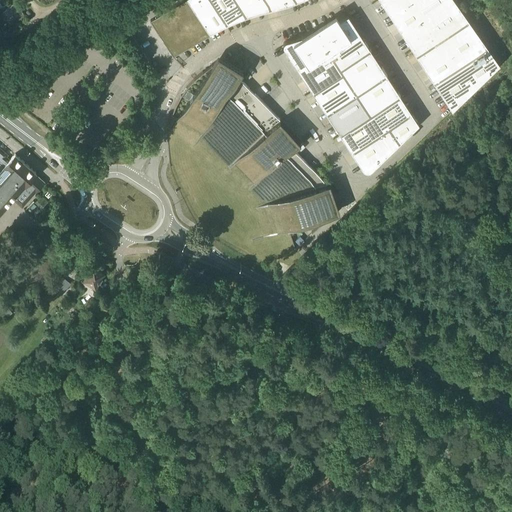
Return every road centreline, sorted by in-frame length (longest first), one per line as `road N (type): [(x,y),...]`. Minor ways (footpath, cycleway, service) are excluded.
road 1 (primary): [(166,230),(511,411)]
road 2 (track): [(348,511),(331,463),(234,360),(142,355)]
road 3 (primary): [(166,230),(167,202),(140,180),(115,168),(88,180)]
